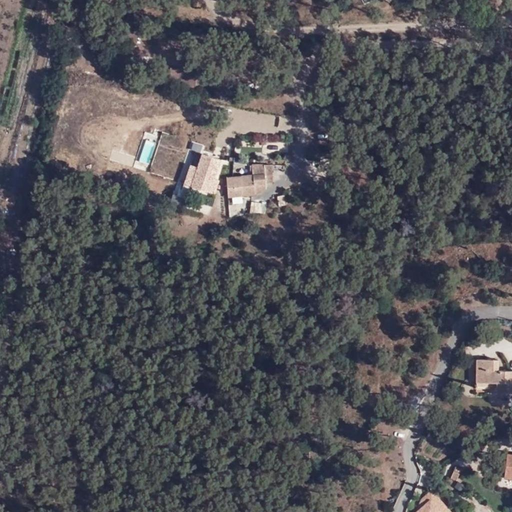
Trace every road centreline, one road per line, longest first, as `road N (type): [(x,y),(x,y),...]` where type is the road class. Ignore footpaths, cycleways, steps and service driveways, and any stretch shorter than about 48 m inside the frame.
road 1 (residential): [(511,309),(470,312),(456,327),(418,431),(401,511)]
road 2 (track): [(0,272),(40,275),(186,229),(214,216),(220,202)]
